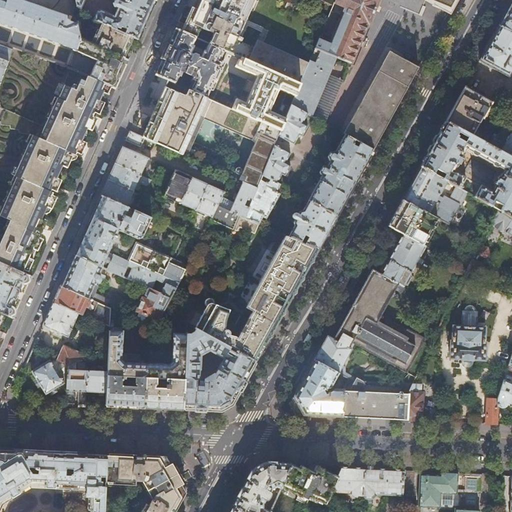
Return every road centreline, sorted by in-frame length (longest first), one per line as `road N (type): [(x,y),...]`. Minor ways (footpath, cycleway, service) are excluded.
road 1 (residential): [(247,436),(488,0)]
road 2 (residential): [(171,0),(0,381)]
road 3 (tertiary): [(247,436),(511,450)]
road 4 (tertiary): [(0,426),(247,436)]
